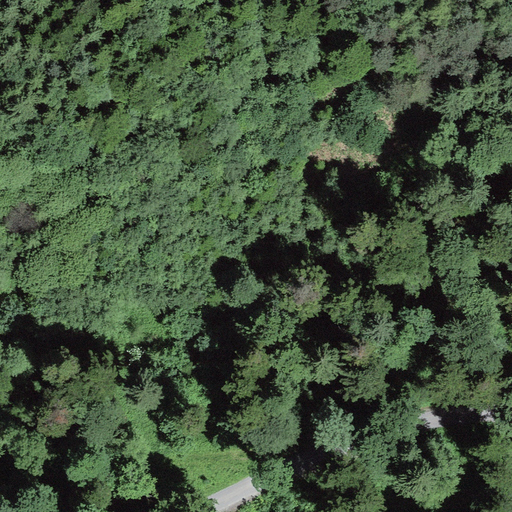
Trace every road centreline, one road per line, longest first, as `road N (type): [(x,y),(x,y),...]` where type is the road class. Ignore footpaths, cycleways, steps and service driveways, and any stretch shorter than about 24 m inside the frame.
road 1 (track): [(342,450),(112,465),(0,484)]
road 2 (track): [(206,511),(386,430),(511,406)]
road 3 (track): [(342,450),(480,511)]
